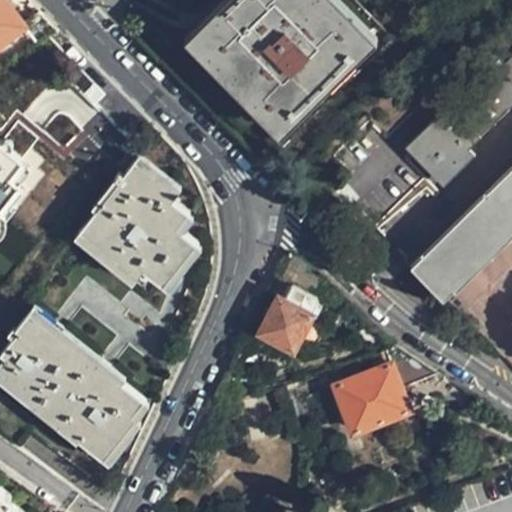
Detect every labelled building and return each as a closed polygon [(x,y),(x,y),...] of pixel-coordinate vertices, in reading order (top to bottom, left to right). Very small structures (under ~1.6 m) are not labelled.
[(29,47),(55,30),(37,12),(21,23),(3,0),(0,0),(0,39),(15,28),(29,47)] [(300,131),(392,34),(359,0),(227,0),(192,33),(300,131)] [(450,303),(511,241),(511,34),(492,54),(505,68),(413,158),(439,185),(511,113),(511,172),(414,269),(450,303)] [(132,158),(77,225),(138,274),(143,268),(162,282),(194,240),(176,225),(187,211),(167,197),(173,189),(132,158)] [(295,346),(319,298),(293,283),(286,297),(279,293),(262,329),(295,346)] [(4,353),(0,358),(0,376),(77,439),(79,437),(102,456),(134,414),(130,411),(143,395),(97,359),(95,361),(29,308),(17,322),(20,325),(0,349),(4,353)] [(441,373),(397,345),(388,349),(389,351),(376,356),(381,368),(340,387),(360,433),(413,409),(405,388),(418,382),(441,373)] [(225,375),(216,393),(231,399),(239,382),(225,375)] [(0,511),(19,511),(21,509),(4,498),(8,492),(0,487),(0,511)]
